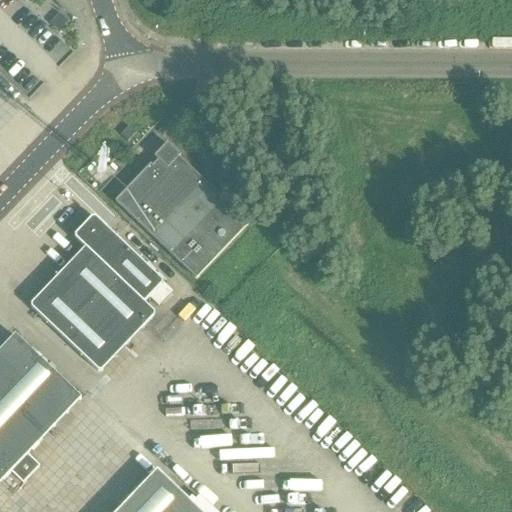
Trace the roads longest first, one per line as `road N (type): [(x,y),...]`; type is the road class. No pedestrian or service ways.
road 1 (unclassified): [(124,76),(168,64),(511,64)]
road 2 (unknown): [(0,508),(79,480),(147,378)]
road 3 (unclassified): [(0,201),(124,76)]
